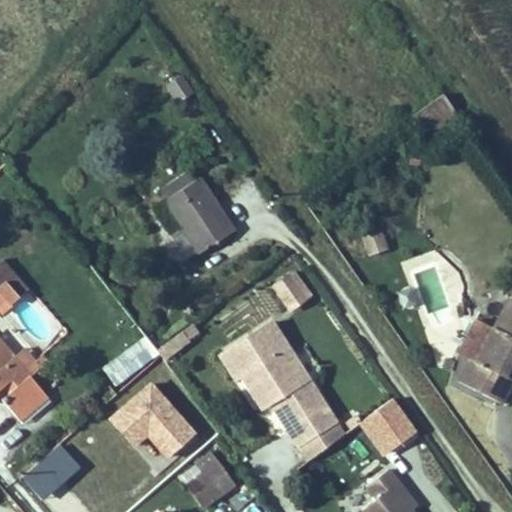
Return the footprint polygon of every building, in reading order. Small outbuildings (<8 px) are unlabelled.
[(188,47),(177,27),(165,35),(176,55),(188,47)] [(450,58),(426,76),(440,96),(465,78),(450,58)] [(176,105),(193,95),(181,75),(164,85),(176,105)] [(217,150),(180,177),(198,201),(186,210),(205,235),(217,226),(219,229),(256,202),(217,150)] [(367,257),(388,250),(382,230),(360,236),(367,257)] [(331,268),(315,246),(301,257),(317,279),(331,268)] [(0,289),(0,355),(0,356),(0,372),(4,376),(18,364),(36,384),(71,353),(40,319),(33,326),(0,289)] [(358,395),(284,301),(236,339),(254,363),(263,356),(271,350),(294,379),(290,382),(304,399),(307,396),(312,402),(308,405),(322,423),(358,395)] [(511,315),(509,322),(504,319),(491,344),(511,354),(511,315)] [(143,335),(100,370),(116,389),(158,354),(143,335)] [(294,379),(271,350),(263,356),(278,376),(286,385),(290,382),(294,379)] [(71,353),(36,384),(44,393),(78,362),(71,353)] [(165,463),(196,435),(149,382),(105,421),(133,451),(145,440),(165,463)] [(331,435),(367,407),(358,395),(322,423),(331,435)] [(237,429),(221,441),(228,450),(212,462),(230,484),(261,458),(237,429)] [(430,449),(421,434),(397,450),(407,465),(393,474),(417,511),(451,511),(458,508),(441,480),(423,453),(430,449)] [(447,476),(430,449),(423,453),(441,480),(447,476)]
